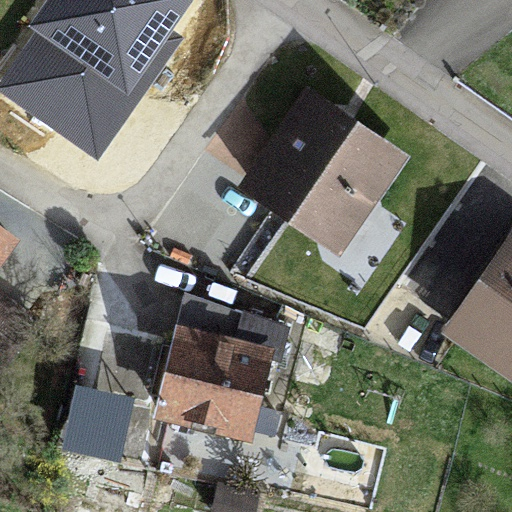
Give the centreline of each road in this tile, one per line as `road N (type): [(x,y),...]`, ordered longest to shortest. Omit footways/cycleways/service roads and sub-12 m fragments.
road 1 (residential): [(0,174),(84,222),(140,208),(273,10)]
road 2 (residential): [(511,164),(273,10)]
